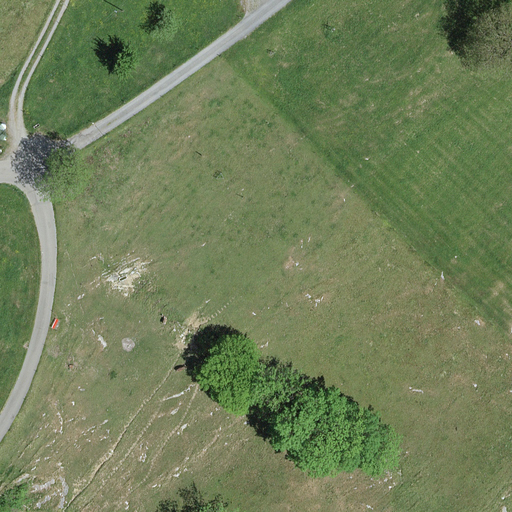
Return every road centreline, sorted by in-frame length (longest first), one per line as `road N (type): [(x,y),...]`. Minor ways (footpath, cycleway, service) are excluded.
road 1 (track): [(26,176),(278,0)]
road 2 (unclassified): [(0,171),(26,176),(40,190),(53,292),(25,388),(0,423)]
road 3 (track): [(26,176),(17,95),(65,0)]
